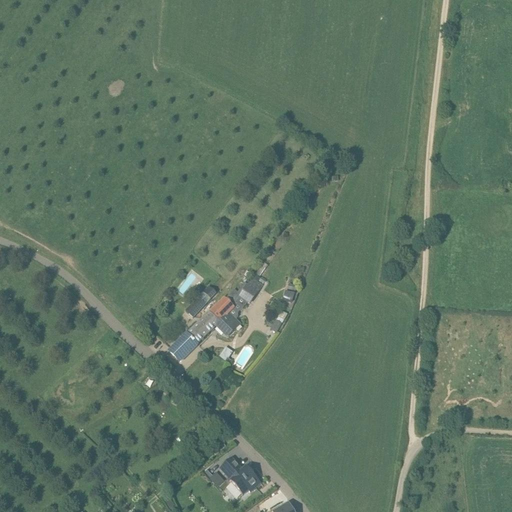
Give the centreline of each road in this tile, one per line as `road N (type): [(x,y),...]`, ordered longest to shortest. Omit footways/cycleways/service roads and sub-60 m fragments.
road 1 (track): [(445,0),(412,451)]
road 2 (unclassified): [(302,511),(214,414),(84,292),(0,240)]
road 3 (unclassified): [(396,511),(406,459),(423,441),(445,430),(511,432)]
